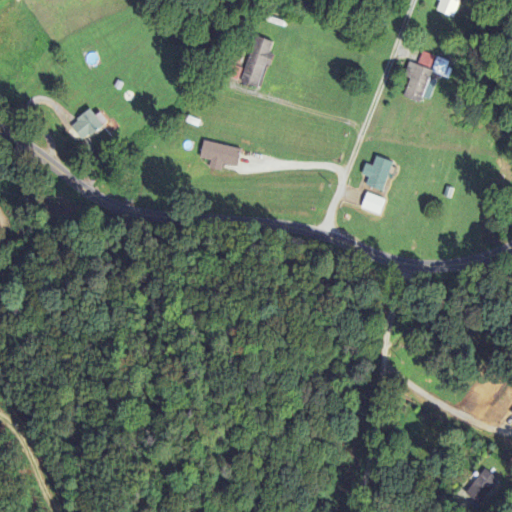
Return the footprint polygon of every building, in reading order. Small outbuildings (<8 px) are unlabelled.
[(436,13),(454,20),(461,0),(434,0),(434,1),(439,2),(436,13)] [(241,84),(258,90),(266,66),(270,68),(274,56),(270,55),(274,44),(255,38),(241,84)] [(428,71),(412,66),(403,100),(420,104),(428,71)] [(95,118),(90,111),(69,127),(82,144),(108,124),(100,114),(95,118)] [(221,174),(223,167),(236,170),(241,152),(203,142),(199,160),(210,163),(208,170),(221,174)] [(368,180),(365,187),(382,194),(393,165),(376,158),(372,168),(365,166),(361,177),(368,180)] [(385,201),(366,195),(360,211),(380,217),(385,201)] [(494,489),(499,478),(483,471),(478,482),(494,489)]
